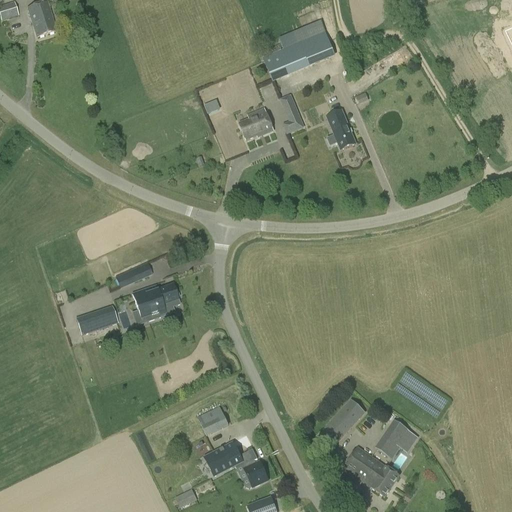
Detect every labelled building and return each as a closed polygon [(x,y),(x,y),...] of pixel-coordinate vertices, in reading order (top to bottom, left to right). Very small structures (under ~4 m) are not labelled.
[(14,4),(0,8),(0,18),(1,22),(18,17),(14,4)] [(47,4),(27,10),(32,26),(33,25),(37,38),(55,33),(51,20),(52,19),(47,4)] [(272,84),(335,58),(325,33),(262,59),(272,84)] [(365,95),(356,98),(359,105),(359,106),(368,102),(365,95)] [(288,134),(298,130),(302,128),(289,98),(281,102),(290,124),(285,127),(288,134)] [(203,106),(207,115),(220,109),(216,100),(203,106)] [(249,121),(239,125),(246,142),(257,137),(257,139),(273,132),(264,110),(247,118),(249,121)] [(341,110),(326,117),(340,150),(355,144),(341,110)] [(287,158),(295,155),(292,147),(284,150),(287,158)] [(143,267),(116,279),(120,289),(148,277),(143,267)] [(158,292),(156,287),(132,296),(140,319),(149,316),(151,322),(166,316),(164,312),(180,306),(173,286),(158,292)] [(82,318),(87,331),(117,321),(112,307),(82,318)] [(348,406),(320,436),(333,448),(361,418),(348,406)] [(219,408),(197,419),(207,438),(229,427),(219,408)] [(394,422),(375,450),(392,462),(411,434),(394,422)] [(261,466),(260,467),(245,437),(224,448),(225,450),(205,460),(214,477),(234,467),(236,470),(242,467),(251,486),(253,486),(253,487),(255,488),(260,486),(261,484),(260,482),(267,479),(261,466)] [(386,469),(357,449),(343,468),(363,483),(384,499),(399,478),(386,469)] [(192,491),(175,499),(180,510),(197,502),(192,491)] [(276,511),(271,498),(246,507),(248,511),(276,511)]
